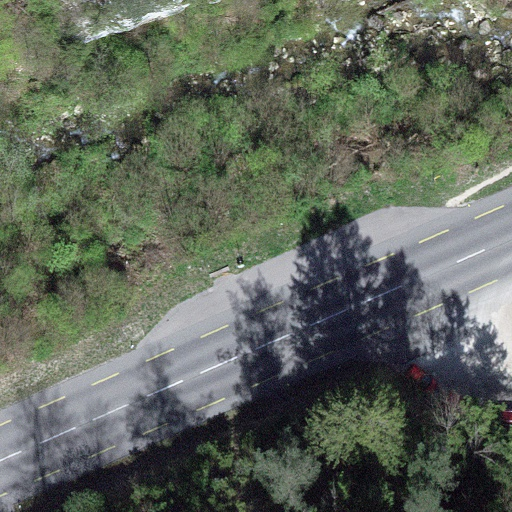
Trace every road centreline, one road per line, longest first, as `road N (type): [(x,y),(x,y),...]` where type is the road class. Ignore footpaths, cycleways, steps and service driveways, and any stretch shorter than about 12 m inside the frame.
road 1 (primary): [(511,236),(0,461)]
road 2 (track): [(408,283),(511,346)]
